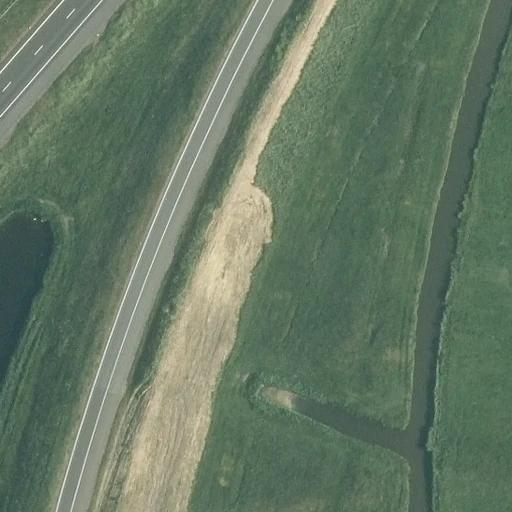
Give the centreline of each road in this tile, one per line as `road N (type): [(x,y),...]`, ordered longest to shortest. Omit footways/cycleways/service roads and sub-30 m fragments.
road 1 (motorway): [(65,511),(145,264),(267,0)]
road 2 (motorway): [(0,97),(81,0)]
